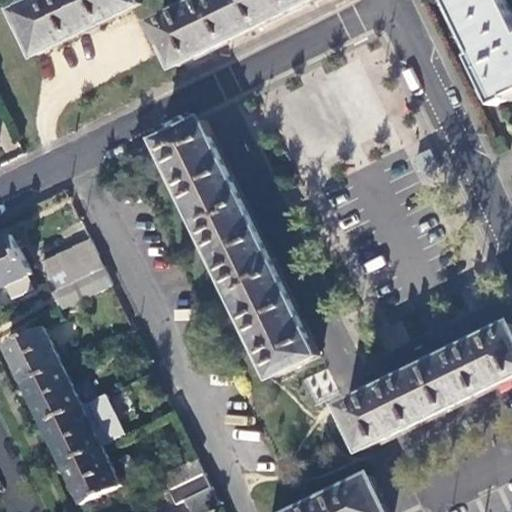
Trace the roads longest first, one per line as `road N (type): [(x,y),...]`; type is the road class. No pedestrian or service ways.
road 1 (residential): [(247,511),(81,164)]
road 2 (residential): [(391,0),(81,164)]
road 3 (residential): [(392,0),(475,181)]
